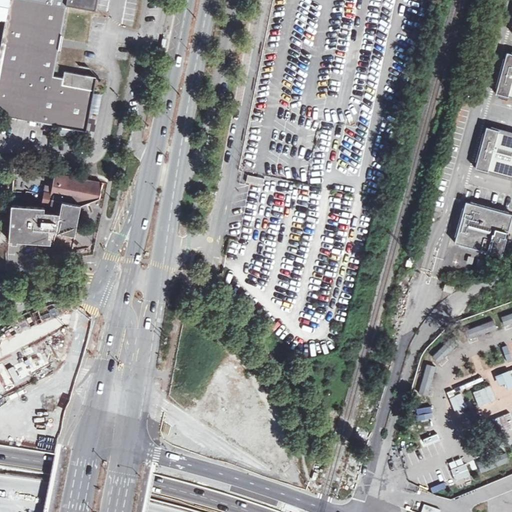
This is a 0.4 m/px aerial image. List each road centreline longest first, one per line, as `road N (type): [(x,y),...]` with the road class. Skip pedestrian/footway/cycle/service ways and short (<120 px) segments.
road 1 (primary): [(128,447),(211,0)]
road 2 (primary): [(186,0),(90,438)]
road 3 (trunk): [(245,511),(161,486),(0,458)]
road 4 (primary): [(330,511),(128,447)]
road 5 (trunk): [(141,511),(0,485)]
